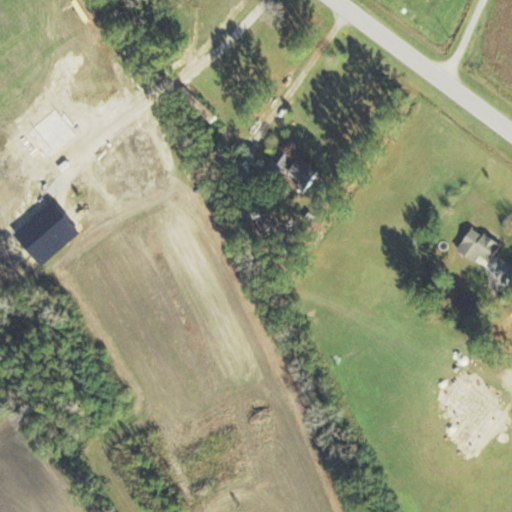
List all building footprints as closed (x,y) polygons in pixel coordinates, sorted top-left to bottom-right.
[(181,88),(210,122),(217,117),(188,83),(181,88)] [(213,142),(222,149),(237,129),(227,122),(213,142)] [(320,170),(282,144),(265,169),(277,177),(283,167),(302,180),(298,186),(305,191),(320,170)] [(458,247),(486,267),(501,244),(474,225),(458,247)] [(448,300),(465,309),(473,295),(455,286),(448,300)] [(469,314),(476,320),(488,305),(480,299),(469,314)]
